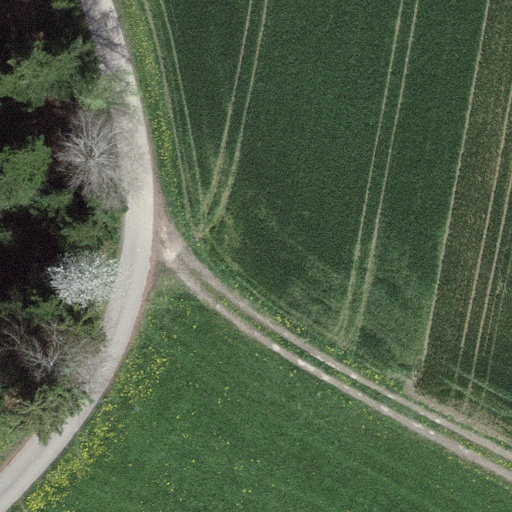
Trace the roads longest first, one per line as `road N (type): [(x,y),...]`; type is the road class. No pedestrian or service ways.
road 1 (unclassified): [(95,0),(140,172),(133,275),(103,364),(0,495)]
road 2 (track): [(142,215),(203,292),(511,471)]
